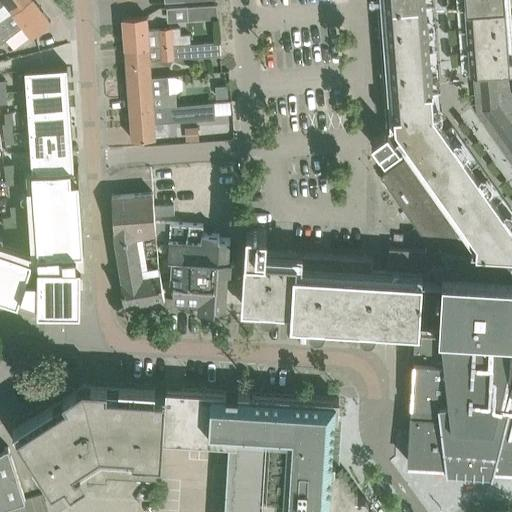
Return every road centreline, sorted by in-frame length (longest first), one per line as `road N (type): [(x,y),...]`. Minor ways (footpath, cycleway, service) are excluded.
road 1 (residential): [(379,454),(372,382),(356,362),(124,343),(108,327)]
road 2 (residential): [(95,159),(250,147),(240,0)]
road 3 (residential): [(108,327),(95,159)]
road 4 (residential): [(95,159),(81,0)]
